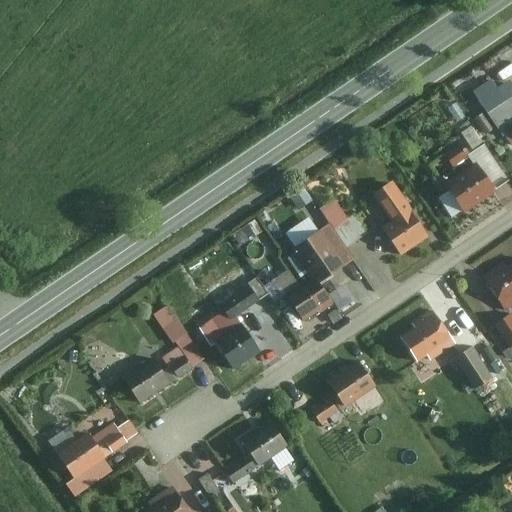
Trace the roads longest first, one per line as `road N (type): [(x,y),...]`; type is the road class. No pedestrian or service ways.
road 1 (secondary): [(0,340),(499,0)]
road 2 (residential): [(511,221),(172,445)]
